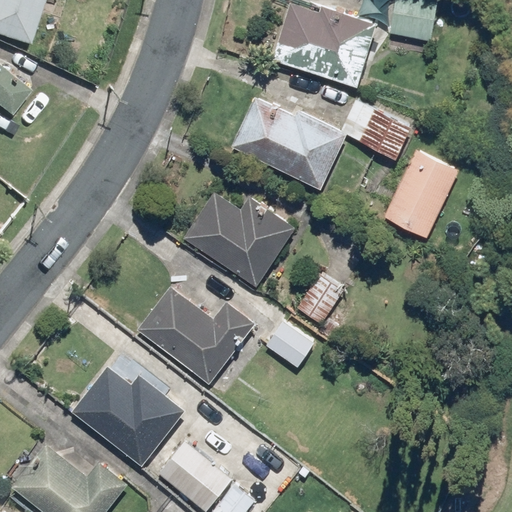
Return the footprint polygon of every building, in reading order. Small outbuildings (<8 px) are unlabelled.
[(0,0),(0,32),(26,41),(38,0),(0,0)] [(359,83),(377,19),(323,3),(321,9),(290,0),(273,57),(359,83)] [(437,0),(395,0),(390,32),(431,38),(437,0)] [(0,103),(10,111),(28,87),(0,65),(0,103)] [(276,105),(256,95),(233,140),(322,185),(349,133),(297,106),(290,119),(273,110),(276,105)] [(412,122),(358,96),(342,129),(396,156),(412,122)] [(36,139),(7,115),(0,123),(0,133),(24,153),(36,139)] [(458,166),(415,148),(386,215),(429,233),(458,166)] [(240,206),(216,189),(184,234),(255,284),(296,226),(249,193),(240,206)] [(213,314),(172,283),(139,327),(211,381),(258,319),(227,296),(213,314)] [(314,339),(283,319),(268,342),(298,363),(314,339)] [(131,382),(106,363),(73,407),(144,460),(184,406),(139,372),(131,382)] [(182,437),(157,469),(211,511),(247,511),(259,497),(182,437)] [(88,473),(48,441),(14,484),(49,511),(104,511),(128,482),(99,459),(88,473)]
